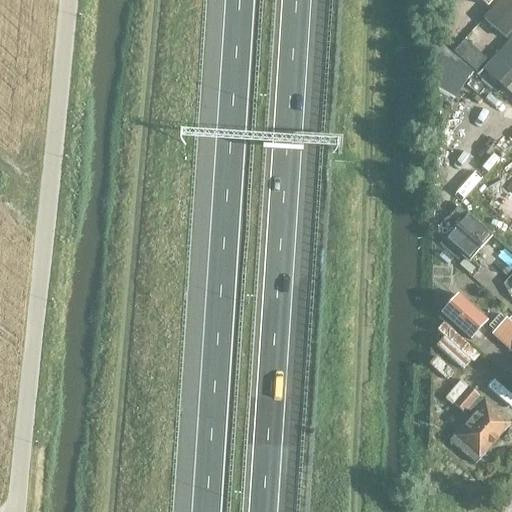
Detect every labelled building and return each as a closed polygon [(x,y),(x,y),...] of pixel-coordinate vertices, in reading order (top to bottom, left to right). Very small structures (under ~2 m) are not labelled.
[(504,42),(511,33),(511,0),(499,0),(481,21),(504,42)] [(511,39),(502,51),(498,47),(501,44),(488,31),(482,36),(500,53),(484,71),(511,96),(511,39)] [(435,234),(468,263),(491,237),(458,208),(435,234)] [(458,292),(440,311),(469,337),(486,318),(458,292)] [(511,345),(511,326),(508,323),(495,337),(508,349),(511,345)] [(450,331),(439,348),(463,364),(475,346),(450,331)] [(484,404),(461,383),(447,399),(454,406),(454,407),(469,420),(449,441),(476,465),(510,427),(485,404),(484,404)]
